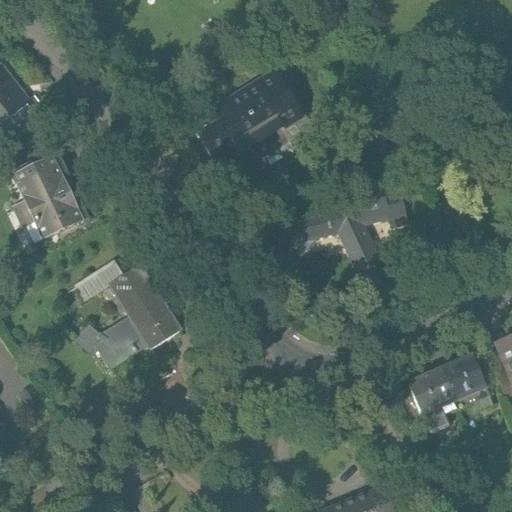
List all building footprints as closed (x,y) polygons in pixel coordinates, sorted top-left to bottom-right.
[(2,70),(0,71),(0,134),(7,129),(13,137),(53,114),(37,94),(25,104),(8,83),(11,82),(2,70)] [(273,77),(216,113),(223,124),(201,138),(219,168),(299,118),(273,77)] [(11,178),(23,203),(11,209),(22,231),(27,228),(34,245),(88,221),(70,182),(75,180),(62,153),(11,178)] [(406,227),(398,194),(353,208),(362,229),(388,222),(390,231),(406,227)] [(353,208),(287,225),(296,258),(310,254),(308,244),(338,236),(356,276),(379,264),(362,229),(353,208)] [(113,265),(75,289),(84,302),(110,286),(122,278),(113,265)] [(122,278),(110,286),(134,324),(107,342),(89,327),(76,342),(94,357),(98,353),(107,369),(147,343),(151,350),(179,331),(138,268),(122,278)] [(511,341),(494,349),(511,390),(511,341)] [(470,362),(438,376),(454,409),(486,395),(470,362)] [(438,376),(406,392),(421,425),(454,409),(438,376)] [(32,389),(19,396),(31,416),(44,409),(32,389)] [(331,511),(388,511),(381,492),(331,511)]
